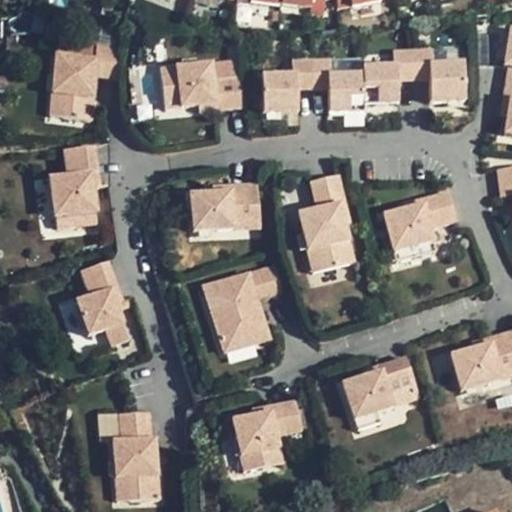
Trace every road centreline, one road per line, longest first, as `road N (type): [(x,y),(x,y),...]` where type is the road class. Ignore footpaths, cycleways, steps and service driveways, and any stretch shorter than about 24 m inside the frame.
road 1 (residential): [(511,278),(473,195),(460,145),(258,147),(137,167),(124,231),(166,374),(165,424)]
road 2 (residential): [(511,300),(300,367)]
